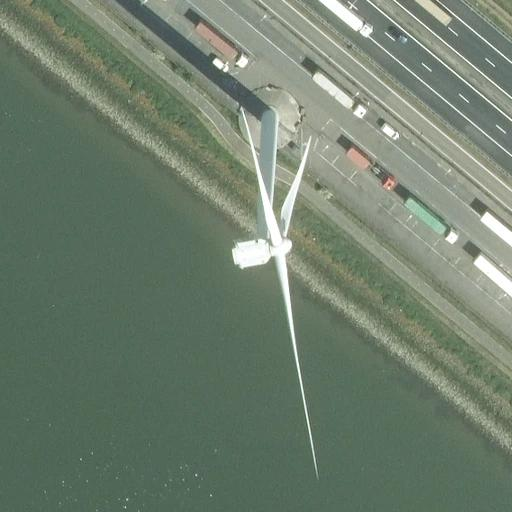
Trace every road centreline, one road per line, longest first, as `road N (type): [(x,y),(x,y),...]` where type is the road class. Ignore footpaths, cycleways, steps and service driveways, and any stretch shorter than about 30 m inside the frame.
road 1 (motorway): [(325,0),(511,154)]
road 2 (motorway): [(511,80),(415,0)]
